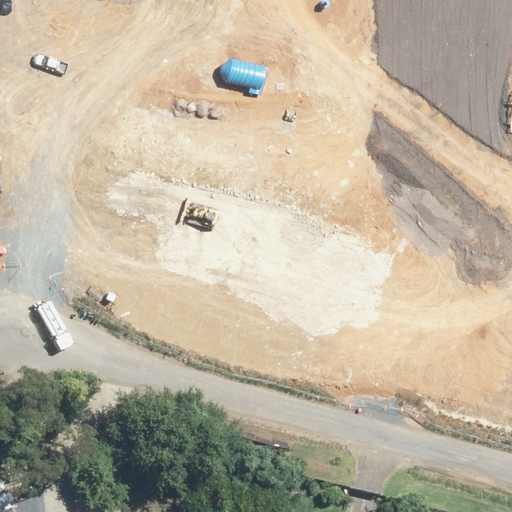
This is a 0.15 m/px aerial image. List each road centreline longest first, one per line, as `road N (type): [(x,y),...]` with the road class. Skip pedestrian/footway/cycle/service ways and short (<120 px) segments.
road 1 (unclassified): [(0,338),(511,471)]
road 2 (residential): [(349,136),(13,53)]
road 3 (residential): [(349,136),(360,245),(446,267)]
road 4 (residential): [(336,0),(349,136)]
